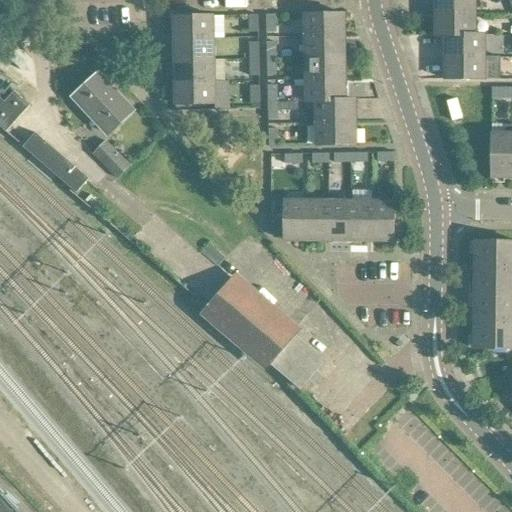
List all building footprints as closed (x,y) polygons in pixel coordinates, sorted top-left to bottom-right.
[(436,0),(436,13),(475,13),(475,0),(436,0)] [(475,35),(475,34),(475,13),(436,13),(436,36),(446,36),(446,35),(475,35)] [(306,38),(345,37),(344,14),(305,14),(306,38)] [(258,15),(249,15),(250,33),(259,32),(258,15)] [(275,15),(266,15),(266,32),(275,32),(275,15)] [(213,16),(174,17),(175,40),(214,39),(225,38),(224,16),(213,16)] [(445,57),(485,57),(485,34),(475,34),(475,35),(446,35),(446,36),(445,57)] [(306,59),(345,59),(345,37),(306,38),(306,59)] [(214,39),(175,40),(175,44),(175,62),(214,61),(214,39)] [(250,61),(259,60),(259,42),(250,43),(250,49),(239,49),(240,59),(250,59),(250,61)] [(267,60),(276,60),(276,42),(267,42),(267,60)] [(484,80),(485,57),(445,57),(445,79),(484,80)] [(306,81),(345,81),(345,59),(306,59),(306,81)] [(259,60),(250,61),(250,76),(259,76),(259,60)] [(276,60),(267,60),(267,76),(276,75),(276,60)] [(214,61),(175,62),(176,83),(215,82),(214,61)] [(99,75),(75,98),(108,133),(132,111),(99,75)] [(346,101),(346,100),(345,81),(306,81),(307,103),(316,103),(316,102),(346,101)] [(215,82),(176,83),(176,88),(176,105),(215,104),(215,110),(229,109),(229,82),(215,82)] [(268,102),(277,102),(277,85),(268,86),(268,102)] [(251,86),(251,103),(260,103),(260,86),(251,86)] [(511,97),(511,87),(492,87),(492,98),(511,97)] [(0,126),(6,132),(7,131),(30,106),(14,91),(5,102),(0,97),(0,126)] [(317,124),(356,123),(355,99),(346,100),(346,101),(316,102),(316,103),(317,124)] [(457,99),(446,102),(452,121),(463,118),(457,99)] [(277,119),(277,111),(306,111),(306,102),(277,102),(268,102),(268,119),(277,119)] [(356,123),(317,124),(317,145),(356,145),(356,123)] [(492,134),(492,177),(511,177),(511,125),(505,125),(505,134),(492,134)] [(269,146),(271,146),(278,146),(278,129),(268,129),(269,146)] [(77,193),(89,179),(36,133),(24,146),(23,147),(72,189),(77,193)] [(106,141),(93,154),(117,178),(130,166),(106,141)] [(378,161),(395,161),(395,152),(378,152),(378,161)] [(313,163),(330,162),(329,153),(312,154),(313,163)] [(335,162),(351,162),(351,153),(335,153),(335,162)] [(351,153),(351,162),(368,162),(368,153),(351,153)] [(302,154),(285,154),(285,163),(303,163),(302,154)] [(306,240),(306,201),(285,201),(284,240),(306,240)] [(328,240),(328,201),(306,201),(306,240),(328,240)] [(350,241),(350,202),(328,201),(328,240),(350,241)] [(371,241),(372,202),(350,202),(350,241),(371,241)] [(394,241),(395,202),(372,202),(371,241),(394,241)] [(217,265),(224,256),(206,241),(194,254),(198,257),(184,274),(208,294),(225,272),(217,265)] [(511,241),(476,241),(474,349),(511,349),(511,241)] [(291,333),(231,281),(208,307),(208,308),(293,381),(300,387),(309,377),(317,383),(322,377),(314,371),(322,361),(291,333)] [(19,511),(0,491),(0,511),(19,511)]
